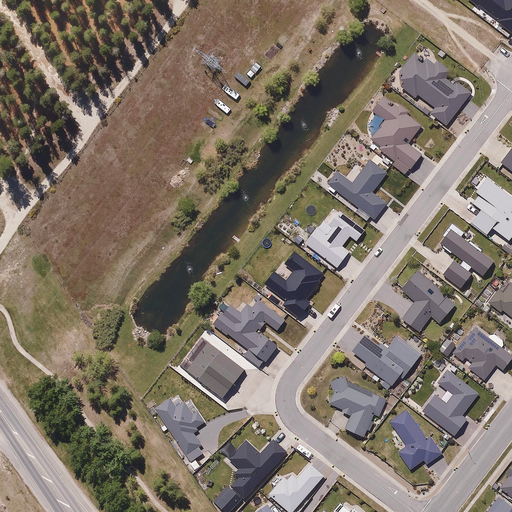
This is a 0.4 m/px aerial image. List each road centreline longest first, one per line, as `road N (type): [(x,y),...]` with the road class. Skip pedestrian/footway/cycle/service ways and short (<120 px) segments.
road 1 (residential): [(511,91),(294,376),(285,399),(292,419),(413,511)]
road 2 (primary): [(69,511),(0,410)]
road 3 (residential): [(438,511),(511,416)]
